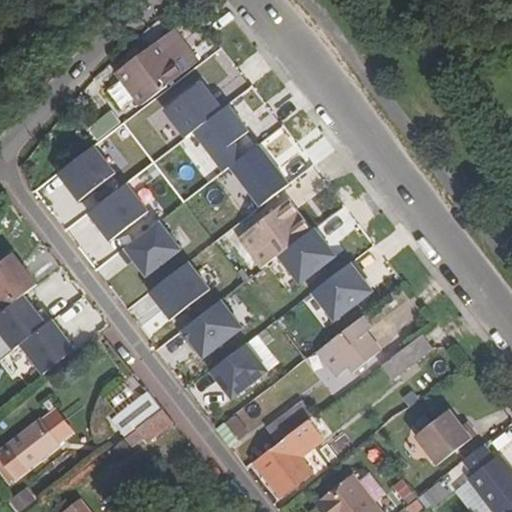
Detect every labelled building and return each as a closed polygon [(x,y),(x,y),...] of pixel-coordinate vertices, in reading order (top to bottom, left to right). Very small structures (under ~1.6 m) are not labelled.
[(184,74),(199,62),(174,29),(159,40),(184,74)] [(141,107),(184,74),(159,40),(116,73),(141,107)] [(193,131),(228,104),(218,91),(212,95),(201,80),(164,109),(185,137),(193,131)] [(228,104),(193,131),(225,172),(230,167),(245,156),(234,143),(249,131),(228,104)] [(186,143),(158,161),(183,200),(211,182),(186,143)] [(245,156),(230,167),(261,206),(290,184),(259,145),(245,156)] [(79,201),(114,173),(93,146),(57,173),(79,201)] [(88,213),(110,242),(148,213),(126,183),(88,213)] [(260,270),(277,257),(311,231),(287,202),(237,240),(260,270)] [(146,277),(180,251),(158,223),(118,254),(128,266),(133,261),(146,277)] [(299,285),(335,257),(313,229),(311,231),(277,257),(299,285)] [(43,247),(24,257),(39,283),(58,272),(43,247)] [(0,321),(27,301),(40,290),(15,257),(0,268),(0,272),(4,278),(0,281),(0,321)] [(150,292),(172,320),(211,290),(189,262),(150,292)] [(313,292),(334,320),(373,291),(351,263),(313,292)] [(39,317),(27,301),(0,321),(0,332),(16,353),(22,348),(54,323),(45,312),(39,317)] [(205,358),(243,328),(221,301),(181,332),(190,344),(192,343),(196,348),(205,358)] [(350,374),(381,350),(366,331),(371,327),(363,317),(327,345),(327,344),(317,352),(333,372),(343,365),(350,374)] [(75,351),(54,323),(22,348),(43,375),(75,351)] [(392,380),(433,349),(422,335),(382,366),(392,380)] [(234,398),(268,371),(247,344),(212,370),(234,398)] [(125,438),(162,410),(149,392),(112,421),(125,438)] [(315,415),(304,400),(268,428),(280,442),(315,415)] [(0,454),(18,477),(74,433),(55,409),(0,451),(0,454)] [(460,425),(448,409),(414,436),(433,459),(471,429),(465,421),(460,425)] [(146,443),(172,423),(162,410),(125,438),(132,447),(143,439),(146,443)] [(247,431),(235,416),(217,430),(229,446),(247,431)] [(280,497),(312,472),(302,458),(325,441),(310,422),(287,440),(255,464),(280,497)] [(468,479),(493,511),(511,511),(511,469),(500,454),(494,459),(484,445),(464,461),(475,474),(468,479)] [(110,463),(115,457),(105,448),(78,478),(109,506),(131,482),(110,463)] [(381,511),(352,475),(315,504),(321,511),(381,511)] [(424,495),(435,508),(452,494),(441,481),(424,495)] [(19,511),(22,511),(38,500),(28,487),(10,501),(19,511)] [(89,511),(81,501),(65,511),(89,511)]
